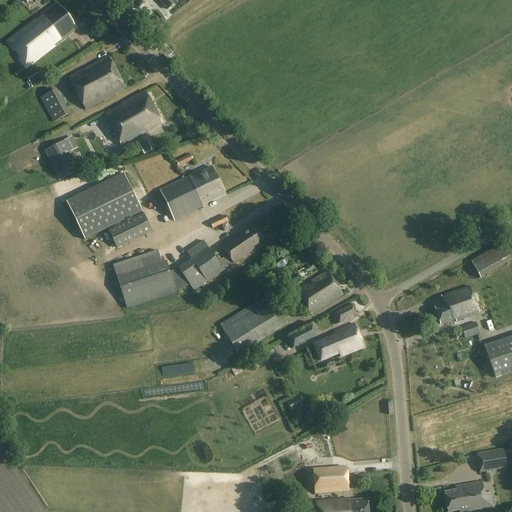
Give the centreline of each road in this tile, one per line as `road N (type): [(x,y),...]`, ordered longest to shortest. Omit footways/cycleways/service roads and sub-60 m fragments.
road 1 (tertiary): [(378,302),(95,0)]
road 2 (tertiary): [(409,511),(394,348),(378,302)]
road 3 (unclassified): [(378,302),(511,225)]
